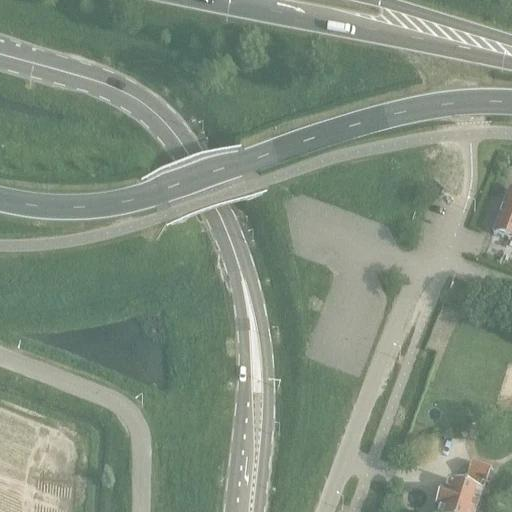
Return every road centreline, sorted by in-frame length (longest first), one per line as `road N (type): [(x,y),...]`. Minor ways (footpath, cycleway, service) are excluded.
road 1 (secondary): [(244,511),(253,375),(240,271),(177,143),(141,107),(89,80)]
road 2 (unclassified): [(420,267),(328,511)]
road 3 (primary): [(211,0),(456,37)]
road 4 (unclassified): [(141,511),(144,441),(137,420),(100,396),(0,358)]
